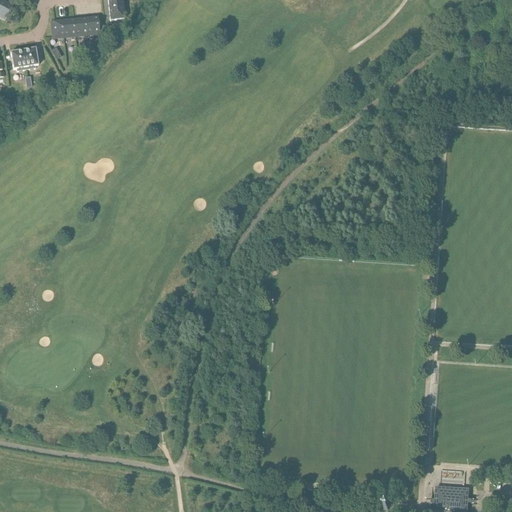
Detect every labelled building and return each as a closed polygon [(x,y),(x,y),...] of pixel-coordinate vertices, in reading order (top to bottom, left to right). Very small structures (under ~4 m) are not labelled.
[(0,0),(0,19),(5,22),(13,7),(0,0)] [(107,0),(110,18),(110,22),(124,21),(121,0),(107,0)] [(88,36),(99,35),(97,19),(86,21),(88,36)] [(86,21),(75,22),(76,37),(88,36),(86,21)] [(65,38),(76,37),(75,22),(63,23),(65,38)] [(53,40),(65,38),(63,23),(52,24),(51,24),(53,40)] [(35,50),(23,52),(26,71),(35,70),(35,67),(38,67),(35,50)] [(17,73),(26,71),(23,52),(10,54),(13,71),(16,71),(17,73)] [(435,505),(434,511),(466,511),(467,504),(468,500),(468,490),(436,488),(435,500),(435,505)]
